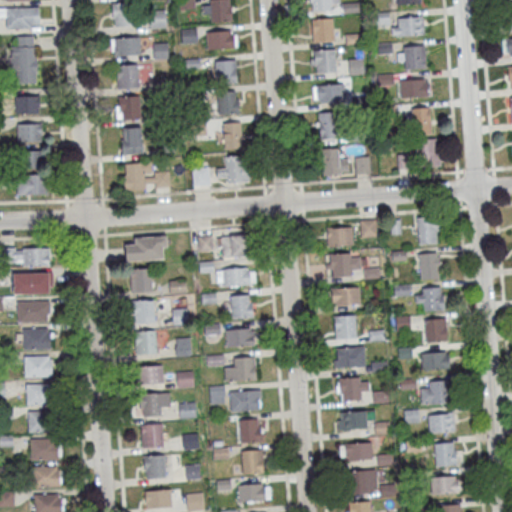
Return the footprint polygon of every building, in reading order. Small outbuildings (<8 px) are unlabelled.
[(232,0),(201,0),(202,21),(233,21),(232,0)] [(330,6),(331,13),(311,14),(310,5),(309,6),(308,0),(338,0),(339,6),(330,6)] [(134,26),(134,4),(112,4),(112,26),(134,26)] [(342,5),(358,4),(358,14),(343,15),(342,5)] [(0,8),(0,17),(6,17),(6,28),(39,28),(39,8),(0,8)] [(149,12),(149,28),(165,28),(165,12),(149,12)] [(387,14),(388,24),(373,25),(372,14),(387,14)] [(390,29),(397,29),(397,20),(422,19),(423,36),(398,38),(398,37),(391,37),(390,29)] [(331,20),(333,43),(312,45),(311,21),(331,20)] [(180,28),(180,43),(196,42),(195,27),(180,28)] [(206,31),(206,48),(236,48),(236,31),(206,31)] [(344,36),(360,35),(360,45),(344,46),(344,36)] [(14,36),(14,84),(36,84),(36,36),(14,36)] [(112,38),(112,56),(139,56),(139,38),(112,38)] [(508,53),(501,54),(500,41),(511,40),(511,57),(509,58),(508,53)] [(390,44),(391,55),(377,56),(377,45),(390,44)] [(155,57),(166,58),(166,46),(156,46),(155,57)] [(402,49),(424,48),(425,70),(404,72),(402,49)] [(313,61),(313,53),(334,51),(335,75),(316,76),(315,68),(310,68),(309,61),(313,61)] [(215,83),(236,83),(236,60),(215,60),(215,83)] [(347,61),(362,60),(363,76),(348,77),(347,61)] [(115,65),(115,90),(137,90),(137,65),(115,65)] [(377,76),(392,75),(393,86),(377,87),(377,76)] [(400,100),(399,83),(424,81),(424,84),(426,84),(427,99),(400,100)] [(342,85),(343,104),(319,106),(319,102),(316,102),(315,88),(318,88),(318,87),(342,85)] [(217,91),(217,114),(237,114),(237,91),(217,91)] [(14,113),(39,113),(39,95),(14,95),(14,113)] [(117,96),(117,120),(140,120),(140,96),(117,96)] [(351,98),(365,97),(365,107),(351,108),(351,98)] [(378,120),(377,108),(393,107),(394,119),(378,120)] [(411,110),(429,109),(430,136),(412,137),(411,110)] [(317,116),(335,114),(336,140),(318,141),(317,116)] [(241,122),(220,122),(220,148),(241,149),(241,122)] [(16,140),(41,140),(41,123),(16,123),(16,140)] [(121,127),(121,153),(143,153),(143,127),(121,127)] [(347,131),(364,130),(365,142),(348,143),(347,131)] [(407,158),(416,157),(415,142),(435,141),(435,153),(437,153),(437,162),(439,161),(440,169),(416,170),(416,165),(407,165),(408,171),(397,172),(396,157),(407,156),(407,158)] [(338,161),(347,161),(348,174),(339,174),(339,176),(322,177),(320,151),(337,150),(338,161)] [(20,166),(42,166),(42,151),(20,151),(20,166)] [(249,156),(224,156),(224,167),(216,167),(216,182),(249,182),(249,156)] [(354,160),(368,159),(369,175),(355,176),(354,160)] [(124,189),(170,188),(169,170),(154,170),(154,162),(124,162),(124,189)] [(193,185),(210,185),(209,165),(192,166),(193,185)] [(16,175),(16,194),(45,194),(45,175),(16,175)] [(417,216),(417,243),(439,243),(439,216),(417,216)] [(376,237),(376,219),(360,219),(360,237),(376,237)] [(352,246),(352,228),(326,228),(326,246),(352,246)] [(220,257),(249,257),(249,233),(220,233),(220,257)] [(197,235),(197,250),(213,250),(213,235),(197,235)] [(124,237),(125,260),(169,259),(168,236),(124,237)] [(50,246),(0,246),(0,265),(50,265),(50,246)] [(327,256),(330,277),(360,274),(358,252),(327,256)] [(418,279),(439,278),(439,252),(417,252),(418,279)] [(217,285),(255,285),(255,267),(217,267),(217,285)] [(129,268),(129,291),(151,291),(151,268),(129,268)] [(12,294),(54,294),(54,271),(12,271),(12,294)] [(186,292),(185,279),(167,280),(168,293),(186,292)] [(443,287),(415,287),(415,309),(443,309),(443,287)] [(359,288),(331,289),(331,305),(359,304),(359,288)] [(253,317),(253,294),(230,294),(231,318),(253,317)] [(16,321),(49,321),(49,299),(16,299),(16,321)] [(132,324),(154,323),(153,299),(132,300),(132,324)] [(172,324),(187,324),(187,308),(172,308),(172,324)] [(355,316),(334,316),(334,338),(355,338),(355,316)] [(396,317),(397,330),(409,329),(408,316),(396,317)] [(444,318),(425,318),(425,342),(444,342),(444,318)] [(51,348),(51,327),(22,327),(22,348),(51,348)] [(225,346),(254,346),(254,328),(225,328),(225,346)] [(156,330),(134,330),(134,354),(156,354),(156,330)] [(175,337),(175,354),(192,354),(192,337),(175,337)] [(334,366),(364,366),(364,347),(334,347),(334,366)] [(421,352),(421,369),(448,369),(448,352),(421,352)] [(52,355),(24,355),(24,376),(52,376),(52,355)] [(255,356),(233,356),(233,367),(225,367),(225,379),(255,379),(255,356)] [(163,383),(162,364),(137,365),(138,384),(163,383)] [(175,386),(195,386),(195,371),(175,371),(175,386)] [(337,399),(368,399),(368,377),(337,377),(337,399)] [(420,380),(420,403),(449,403),(449,380),(420,380)] [(52,381),(25,381),(25,404),(52,404),(52,381)] [(222,386),(210,386),(210,402),(222,402),(222,386)] [(230,410),(261,410),(261,389),(230,389),(230,410)] [(142,392),(142,414),(169,414),(169,392),(142,392)] [(178,418),(196,417),(195,402),(178,402),(178,418)] [(54,430),(54,410),(27,410),(27,430),(54,430)] [(374,419),(374,410),(337,410),(337,429),(367,429),(367,419),(374,419)] [(429,433),(455,430),(453,412),(427,414),(429,433)] [(259,418),(239,419),(240,442),(260,441),(259,418)] [(163,423),(141,423),(141,446),(163,446),(163,423)] [(183,434),(183,448),(198,448),(198,434),(183,434)] [(30,459),(60,459),(60,438),(30,438),(30,459)] [(340,442),(340,460),(371,460),(371,442),(340,442)] [(455,442),(434,442),(434,465),(455,465),(455,442)] [(264,472),(264,449),(241,449),(241,472),(264,472)] [(143,454),(144,477),(166,477),(166,454),(143,454)] [(185,464),(185,478),(200,478),(200,464),(185,464)] [(60,466),(33,466),(33,486),(60,486),(60,466)] [(375,469),(346,471),(348,495),(377,492),(375,469)] [(431,475),(431,493),(458,493),(458,475),(431,475)] [(270,500),(270,483),(236,483),(236,500),(270,500)] [(173,506),(172,489),(144,490),(145,507),(173,506)] [(0,505),(13,505),(13,490),(0,490),(0,505)] [(186,492),(186,510),(204,510),(204,492),(186,492)] [(33,511),(61,511),(61,494),(33,494),(33,511)] [(369,511),(370,502),(347,502),(346,511),(369,511)]
